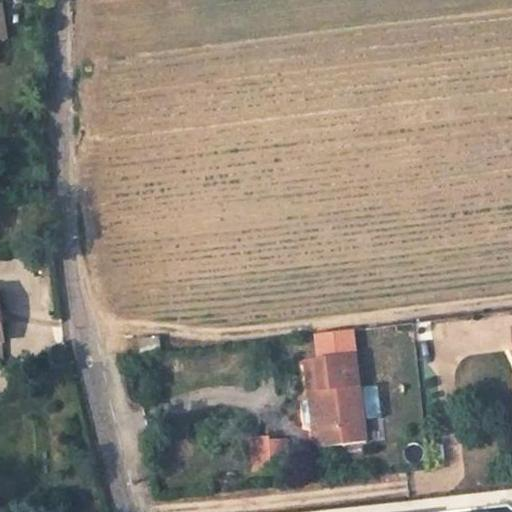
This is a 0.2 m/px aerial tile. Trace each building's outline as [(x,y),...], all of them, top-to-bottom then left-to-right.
[(35,199),(36,220),(49,220),(48,198),(35,199)] [(161,336),(139,338),(142,357),(164,355),(161,336)] [(361,380),(358,354),(307,360),(312,393),(323,391),(330,431),(316,433),(319,448),(368,442),(366,420),(385,418),(379,378),(361,380)] [(323,391),(312,393),(316,433),(330,431),(323,391)] [(275,469),(273,440),(260,441),(259,439),(245,440),(245,466),(260,466),(259,470),(275,469)]
